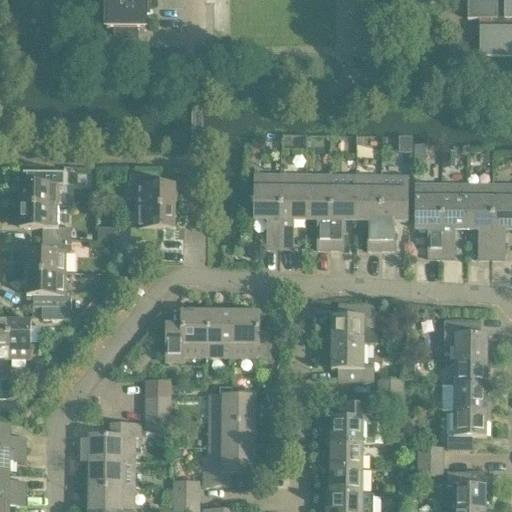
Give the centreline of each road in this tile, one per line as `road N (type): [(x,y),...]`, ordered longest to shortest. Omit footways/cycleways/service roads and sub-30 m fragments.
road 1 (residential): [(53,511),(54,427),(169,276),(301,285)]
road 2 (residential): [(295,511),(301,285)]
road 3 (residential): [(301,285),(511,299)]
